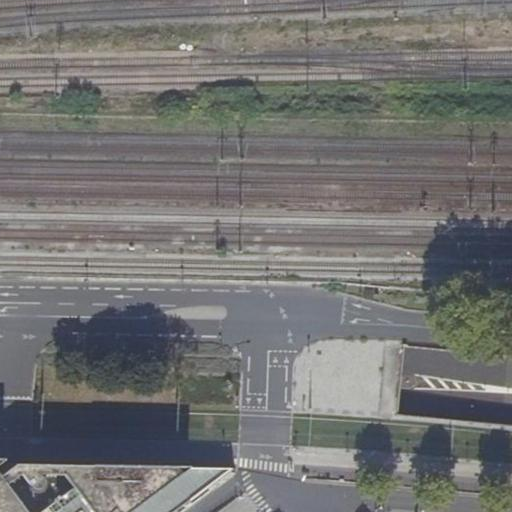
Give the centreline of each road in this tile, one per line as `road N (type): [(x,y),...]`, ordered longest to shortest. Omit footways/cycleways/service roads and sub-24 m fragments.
road 1 (primary): [(0,218),(275,360),(393,373)]
road 2 (primary): [(0,307),(266,313)]
road 3 (primary): [(511,336),(266,313)]
